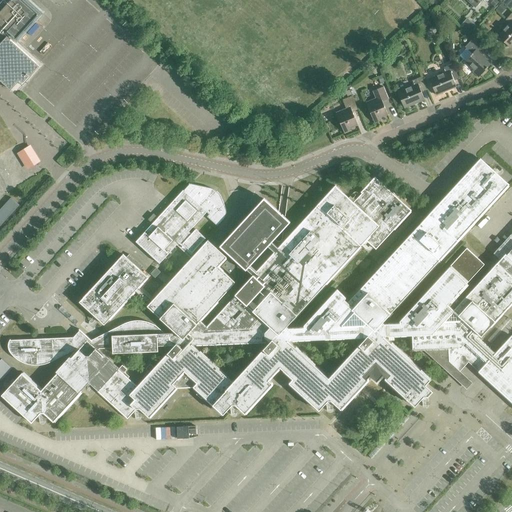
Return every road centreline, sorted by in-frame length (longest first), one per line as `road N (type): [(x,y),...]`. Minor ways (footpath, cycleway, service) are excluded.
road 1 (residential): [(0,260),(96,160),(141,152),(279,175),(338,151),(368,150)]
road 2 (residential): [(511,145),(491,128),(435,189),(422,189),(368,150)]
road 3 (residential): [(368,150),(511,73)]
